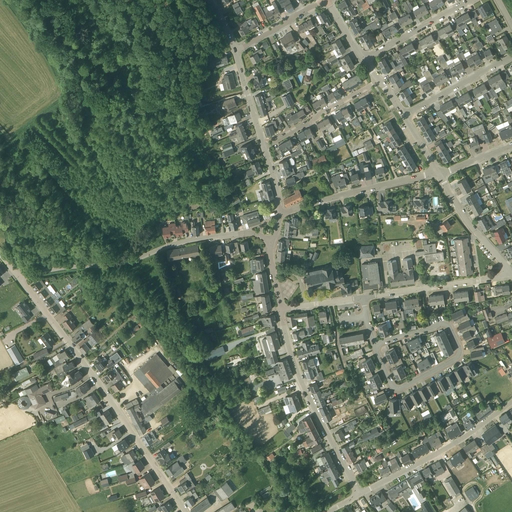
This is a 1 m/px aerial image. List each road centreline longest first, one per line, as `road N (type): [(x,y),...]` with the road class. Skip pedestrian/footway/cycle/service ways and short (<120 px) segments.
road 1 (residential): [(185,511),(19,278)]
road 2 (residential): [(19,278),(121,264),(192,240),(252,233),(273,241)]
road 3 (tertiary): [(359,495),(294,367),(278,310)]
road 4 (unclassified): [(359,495),(511,401)]
road 5 (unclassified): [(279,214),(439,173)]
road 6 (residential): [(446,324),(458,356),(398,389),(375,344)]
road 7 (residential): [(363,298),(511,276)]
road 8 (residential): [(264,146),(378,79)]
road 9 (residential): [(364,59),(473,0)]
road 10 (residential): [(403,115),(511,57)]
